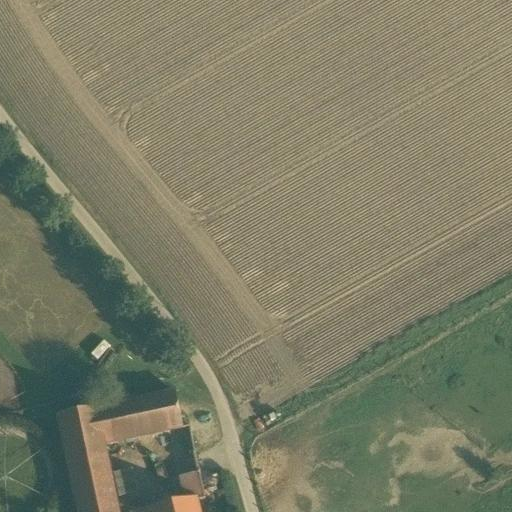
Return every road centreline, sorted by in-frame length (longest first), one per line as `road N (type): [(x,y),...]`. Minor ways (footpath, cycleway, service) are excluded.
road 1 (unclassified): [(0,117),(225,400),(253,511)]
road 2 (track): [(234,440),(511,289)]
